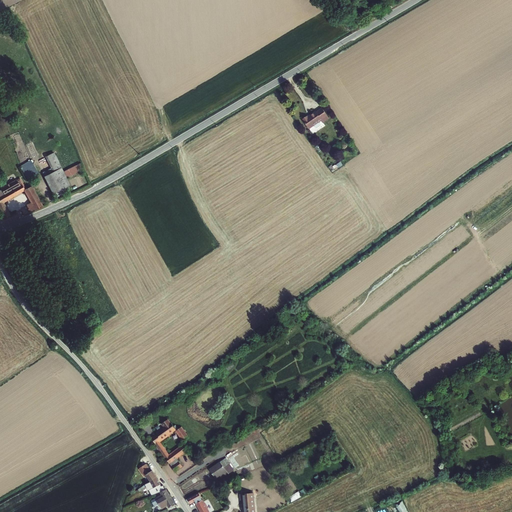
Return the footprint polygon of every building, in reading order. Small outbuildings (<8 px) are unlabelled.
[(308,115),(302,119),(309,129),(322,120),(323,122),(329,118),(322,107),(316,111),(316,110),(308,115)] [(64,171),(54,152),(45,156),(53,171),(44,176),(53,193),(71,185),(67,177),(83,169),(80,163),(64,171)] [(39,172),(31,160),(20,166),(28,179),(39,172)] [(0,209),(4,219),(11,216),(5,204),(4,204),(4,203),(24,191),(24,189),(26,188),(20,177),(17,180),(16,179),(1,187),(2,189),(0,190),(0,209)] [(30,213),(44,206),(32,185),(26,188),(24,189),(24,191),(31,202),(26,204),(30,213)] [(176,430),(168,419),(161,424),(164,427),(156,432),(157,434),(152,438),(156,444),(155,444),(172,466),(179,461),(178,459),(179,458),(178,458),(182,455),(183,456),(188,451),(182,445),(169,454),(161,442),(176,430)] [(181,427),(176,431),(182,441),(188,436),(183,428),(183,427),(182,426),(181,426),(181,427)] [(216,479),(227,471),(229,474),(234,470),(226,458),(209,469),(216,479)] [(150,481),(157,477),(153,470),(152,471),(147,464),(143,466),(141,468),(139,469),(144,477),(146,475),(150,481)] [(150,482),(145,484),(140,488),(142,490),(147,487),(149,490),(152,496),(160,492),(166,490),(163,485),(162,486),(157,477),(150,481),(150,482)] [(175,505),(167,489),(166,490),(160,492),(161,495),(156,498),(151,501),(154,506),(159,504),(162,509),(168,506),(169,508),(175,505)] [(289,497),(292,502),(302,497),(299,491),(289,497)] [(196,503),(196,504),(200,511),(210,511),(208,509),(209,508),(206,504),(205,504),(203,499),(202,500),(199,492),(187,499),(188,499),(186,500),(189,505),(191,504),(196,502),(196,503)] [(255,511),(254,493),(240,494),(241,501),(243,500),(243,511),(255,511)]
